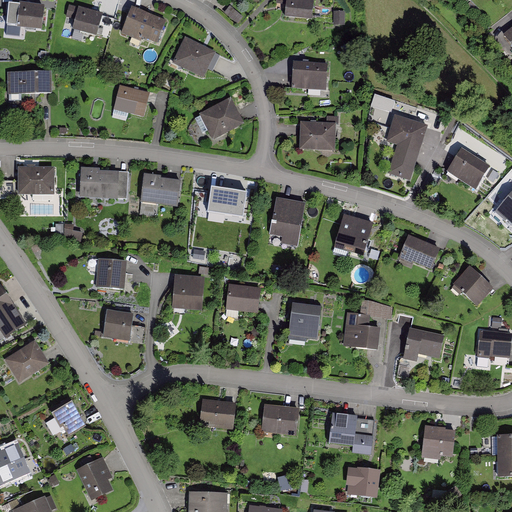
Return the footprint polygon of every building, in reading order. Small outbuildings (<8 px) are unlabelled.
[(314,0),(286,0),(285,13),(313,16),(314,0)] [(18,24),(42,26),(44,5),(20,3),(20,6),(6,5),(5,18),(19,19),(18,24)] [(233,5),(228,11),(239,20),(244,14),(233,5)] [(166,20),(133,6),(123,30),(133,34),(131,40),(140,44),(144,35),(158,40),(166,20)] [(74,27),(98,33),(103,13),(80,7),(74,27)] [(345,9),(335,9),(336,18),(340,19),(340,21),(345,21),(345,9)] [(175,59),(203,74),(215,50),(187,36),(175,59)] [(328,62),(294,61),(293,86),(308,86),(308,84),(327,84),(328,62)] [(8,73),(8,96),(11,96),(35,95),(39,95),(50,95),(52,95),(52,73),(50,73),(39,73),(35,73),(11,73),(8,73)] [(151,93),(121,85),(114,112),(129,115),(130,110),(145,114),(151,93)] [(231,98),(195,115),(204,130),(210,127),(211,130),(217,126),(220,132),(242,121),(231,98)] [(388,175),(411,182),(416,165),(428,128),(395,117),(386,143),(397,146),(388,175)] [(336,122),(303,121),(303,147),(316,147),(316,144),(335,144),(336,122)] [(490,165),(463,148),(458,155),(451,167),(461,173),(459,176),(477,187),(490,165)] [(53,166),(20,165),(19,191),(32,191),(32,196),(53,197),(53,166)] [(120,171),(83,168),(81,192),(118,194),(120,171)] [(144,175),(140,204),(178,209),(181,182),(161,180),(161,177),(144,175)] [(16,179),(0,179),(0,180),(0,194),(16,194),(16,179)] [(240,216),(244,191),(208,184),(203,209),(240,216)] [(511,192),(499,207),(511,219),(511,192)] [(305,202),(277,196),(271,230),(298,235),(305,202)] [(372,223),(344,213),(332,249),(343,253),(345,247),(362,252),(372,223)] [(66,223),(64,237),(82,239),(83,231),(74,230),(74,224),(66,223)] [(441,250),(409,237),(399,260),(413,266),(414,264),(432,271),(441,250)] [(97,284),(123,286),(124,271),(125,259),(103,257),(102,264),(98,264),(97,284)] [(375,265),(362,261),(360,267),(372,272),(375,265)] [(493,285),(471,265),(455,282),(478,302),(493,285)] [(202,307),(205,276),(179,274),(178,285),(178,288),(175,288),(174,301),(186,302),(185,305),(202,307)] [(0,285),(0,331),(5,340),(26,326),(16,312),(17,311),(0,285)] [(261,288),(230,285),(227,315),(239,317),(240,307),(259,309),(260,297),(261,288)] [(360,315),(371,317),(371,318),(392,321),(393,309),(369,302),(362,301),(360,315)] [(290,331),(289,338),(318,341),(322,308),(293,305),(291,318),(290,331)] [(133,313),(107,310),(104,334),(117,336),(118,332),(130,334),(129,339),(145,341),(147,325),(132,324),(133,313)] [(348,314),(344,347),(368,351),(378,352),(381,330),(369,328),(371,318),(371,317),(360,315),(348,314)] [(445,334),(411,327),(409,336),(405,356),(417,359),(419,350),(441,354),(445,334)] [(482,330),(478,364),(489,365),(490,352),(496,353),(495,361),(510,362),(511,342),(511,333),(508,333),(508,329),(500,328),(500,332),(482,330)] [(35,340),(6,358),(19,378),(47,361),(35,340)] [(85,424),(69,397),(51,408),(61,424),(64,423),(70,433),(85,424)] [(217,403),(218,399),(201,398),(199,425),(214,426),(214,423),(234,425),(235,404),(217,403)] [(299,408),(266,404),(263,428),(296,432),(299,408)] [(375,422),(357,420),(358,418),(332,415),(329,445),(354,448),(353,454),(371,456),(375,422)] [(424,450),(453,453),(456,429),(427,425),(424,450)] [(501,456),(511,455),(511,434),(493,435),(493,453),(501,453),(501,456)] [(17,443),(0,451),(0,479),(28,466),(17,443)] [(502,475),(511,474),(511,455),(501,456),(502,475)] [(101,458),(80,468),(93,496),(111,487),(106,476),(109,475),(101,458)] [(376,494),(378,468),(359,467),(359,469),(350,468),(348,482),(358,483),(357,492),(376,494)] [(224,491),(190,490),(188,511),(227,511),(228,502),(224,502),(224,491)] [(44,494),(16,506),(19,511),(51,511),(51,509),(56,507),(51,494),(45,497),(44,494)]
